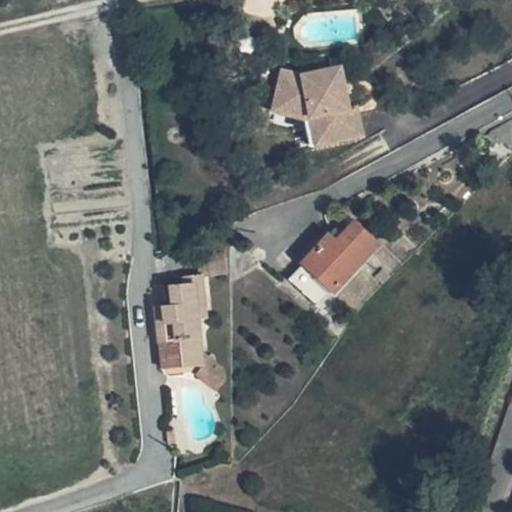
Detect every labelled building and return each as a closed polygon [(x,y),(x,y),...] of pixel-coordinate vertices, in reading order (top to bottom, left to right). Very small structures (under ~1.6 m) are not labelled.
[(320,117),(325,145),(362,138),(356,108),(347,110),(345,96),(342,80),(339,68),(297,77),(279,72),(273,97),(306,105),(309,119),(320,117)] [(307,149),(325,145),(320,117),(309,119),(306,105),(273,97),(270,113),(301,120),(307,149)] [(382,217),(364,236),(363,237),(357,232),(331,260),(333,261),(317,278),(342,303),(403,238),(382,217)] [(224,255),(228,272),(228,275),(251,271),(248,251),(224,255)] [(406,277),(415,268),(407,259),(398,269),(406,277)] [(204,340),(206,363),(230,362),(229,352),(225,317),(232,316),(228,275),(228,272),(210,274),(211,282),(192,284),(189,284),(192,320),(184,321),(186,342),(200,341),(204,340)] [(186,342),(189,368),(203,364),(206,363),(204,340),(200,341),(186,342)] [(229,352),(230,362),(223,372),(242,388),(249,369),(229,352)]
